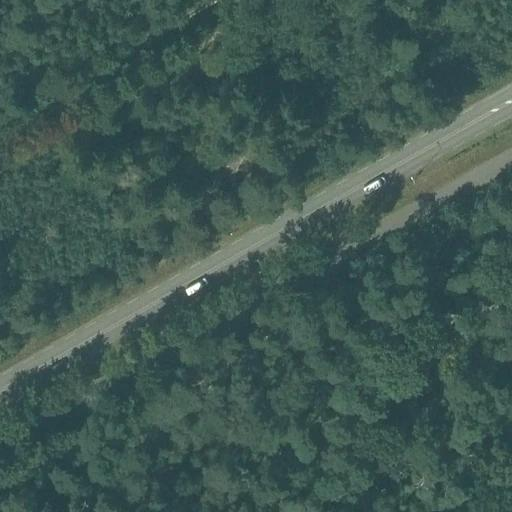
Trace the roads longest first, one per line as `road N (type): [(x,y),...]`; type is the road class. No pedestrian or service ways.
road 1 (primary): [(0,393),(511,106)]
road 2 (unclassified): [(0,429),(511,149)]
road 3 (unknown): [(280,0),(0,194)]
road 4 (track): [(0,145),(224,0)]
